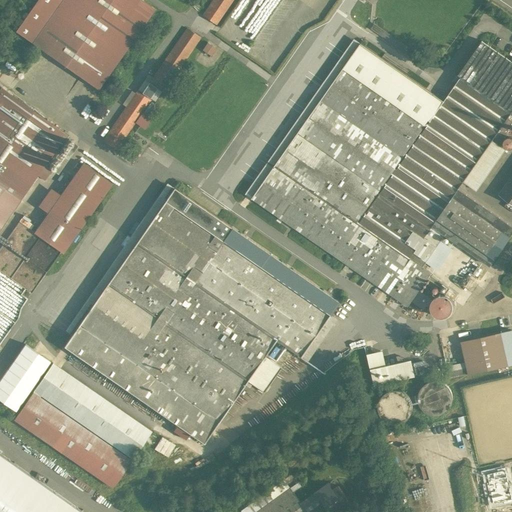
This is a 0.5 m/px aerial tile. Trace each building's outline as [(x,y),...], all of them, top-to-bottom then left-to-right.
[(37,0),(15,31),(32,43),(61,0),(37,0)] [(142,0),(61,0),(32,43),(98,89),(155,9),(142,0)] [(213,0),(203,15),(216,24),(232,0),(213,0)] [(418,55),(374,24),(371,29),(415,60),(418,55)] [(187,28),(153,77),(166,87),(200,37),(187,28)] [(444,101),(356,40),(247,195),(252,198),(275,166),(298,132),(321,99),(392,149),(395,145),(404,151),(401,155),(405,157),(421,134),(444,101)] [(207,41),(202,48),(211,54),(215,47),(207,41)] [(511,61),(482,41),(459,74),(511,111),(511,61)] [(511,112),(511,111),(461,76),(444,101),(421,134),(472,169),(500,129),(508,118),(511,112)] [(66,134),(0,87),(0,185),(20,200),(66,134)] [(137,91),(103,140),(116,149),(150,100),(137,91)] [(392,149),(321,99),(298,132),(381,191),(405,157),(401,155),(392,149)] [(511,120),(508,118),(500,129),(505,132),(511,122),(511,120)] [(381,191),(298,132),(275,166),(358,224),(381,191)] [(381,191),(358,224),(400,253),(409,259),(409,258),(414,252),(432,226),(458,189),(464,181),(472,169),(421,134),(405,157),(381,191)] [(507,136),(505,137),(501,135),(498,139),(502,142),(502,144),(503,147),(505,149),(507,150),(510,150),(511,149),(511,137),(510,136),(507,136)] [(68,137),(57,153),(62,157),(73,141),(68,137)] [(404,151),(395,145),(392,149),(401,155),(404,151)] [(55,155),(47,166),(53,170),(61,159),(55,155)] [(83,163),(48,212),(78,232),(112,183),(83,163)] [(358,224),(275,166),(252,198),(391,295),(409,270),(395,260),(400,253),(358,224)] [(511,176),(499,194),(511,203),(511,176)] [(0,227),(20,200),(0,185),(0,227)] [(231,228),(174,187),(107,283),(164,323),(247,381),(265,356),(276,340),(301,357),(339,302),(231,228)] [(511,235),(511,227),(458,189),(432,226),(457,243),(490,266),(511,235)] [(61,251),(19,221),(0,248),(0,271),(31,293),(61,251)] [(457,243),(432,226),(414,252),(439,270),(457,243)] [(409,259),(400,253),(395,260),(409,270),(414,262),(409,258),(409,259)] [(409,270),(391,295),(393,296),(391,298),(395,301),(396,299),(408,307),(412,301),(419,290),(431,273),(414,262),(409,270)] [(164,323),(107,283),(78,325),(135,364),(164,323)] [(453,292),(443,284),(439,290),(449,297),(453,292)] [(433,300),(419,290),(412,301),(424,310),(427,305),(431,308),(431,307),(431,306),(431,304),(431,303),(432,302),(432,301),(433,300)] [(453,304),(451,300),(449,298),(447,296),(445,296),(442,295),(438,296),(434,298),(432,302),(431,306),(431,310),(433,314),(437,316),(441,318),(445,317),(449,315),(452,312),(453,308),(453,304)] [(247,381),(164,323),(135,364),(219,422),(247,381)] [(135,364),(78,325),(63,346),(204,443),(219,422),(135,364)] [(501,332),(461,341),(468,375),(508,366),(501,332)] [(25,346),(0,381),(0,402),(15,413),(50,364),(25,346)] [(265,356),(247,381),(264,392),(281,368),(265,356)] [(410,358),(369,366),(372,384),(414,376),(410,358)] [(151,431),(52,363),(34,389),(32,392),(14,419),(113,487),(131,461),(39,397),(40,394),(133,458),(151,431)] [(429,413),(436,415),(442,414),(448,412),(452,407),(455,400),(454,394),(451,387),(446,383),(440,381),(437,381),(435,381),(432,381),(425,384),(421,389),(418,396),(419,403),(423,409),(429,413)] [(411,413),(412,407),(411,400),(407,395),(401,391),(395,390),(388,392),(383,395),(379,401),(378,408),(380,414),(383,419),(389,423),(396,424),(402,423),(408,419),(411,413)] [(83,511),(0,453),(0,511),(83,511)] [(284,480),(241,511),(242,511),(305,511),(307,511),(300,503),(284,480)] [(333,490),(327,483),(300,503),(306,511),(320,501),(328,511),(337,511),(351,502),(339,486),(333,490)]
